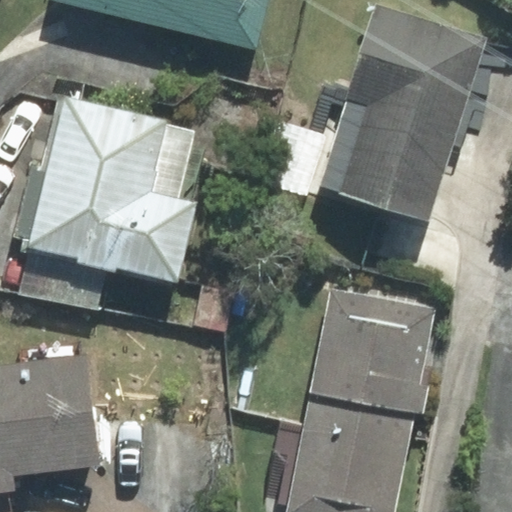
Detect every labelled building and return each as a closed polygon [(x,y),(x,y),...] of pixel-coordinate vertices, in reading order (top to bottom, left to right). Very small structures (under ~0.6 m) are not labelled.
[(53,0),(52,9),(253,44),(260,0),(53,0)] [(377,0),(370,0),(330,134),(269,115),(250,177),(312,195),(430,231),(489,33),(377,0)] [(193,126),(49,100),(20,257),(174,285),(190,200),(180,198),(193,126)] [(391,511),(434,302),(323,280),(277,511),(391,511)] [(0,361),(0,498),(12,498),(11,481),(90,476),(83,357),(0,361)]
